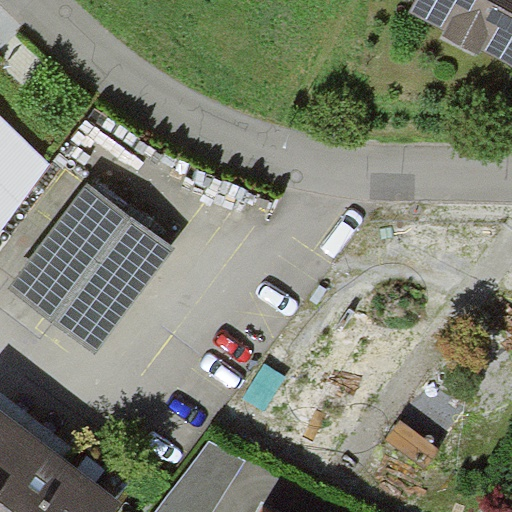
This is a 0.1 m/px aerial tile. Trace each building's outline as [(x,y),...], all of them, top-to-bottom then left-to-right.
[(511,66),(511,0),(419,0),(411,16),(511,66)] [(0,213),(56,156),(0,101),(0,213)] [(95,342),(175,241),(88,173),(8,274),(95,342)] [(0,511),(96,511),(120,481),(0,389),(0,511)] [(148,511),(204,511),(240,453),(211,433),(148,511)] [(298,511),(264,494),(254,511),(298,511)]
